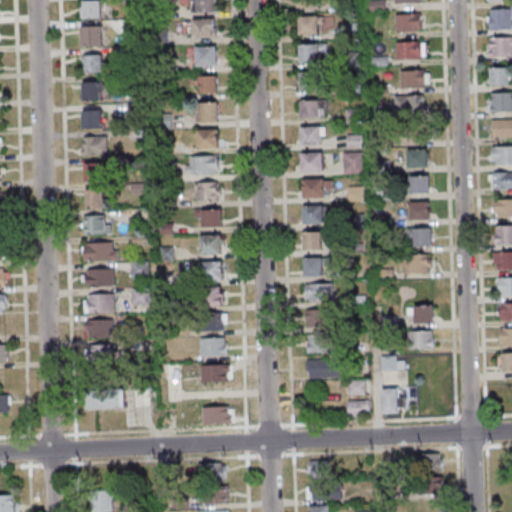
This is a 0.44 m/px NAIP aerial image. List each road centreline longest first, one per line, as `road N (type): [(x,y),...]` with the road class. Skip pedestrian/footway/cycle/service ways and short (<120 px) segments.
road 1 (residential): [(511,429),(0,453)]
road 2 (residential): [(478,511),(458,0)]
road 3 (residential): [(57,511),(38,0)]
road 4 (residential): [(277,511),(259,0)]
